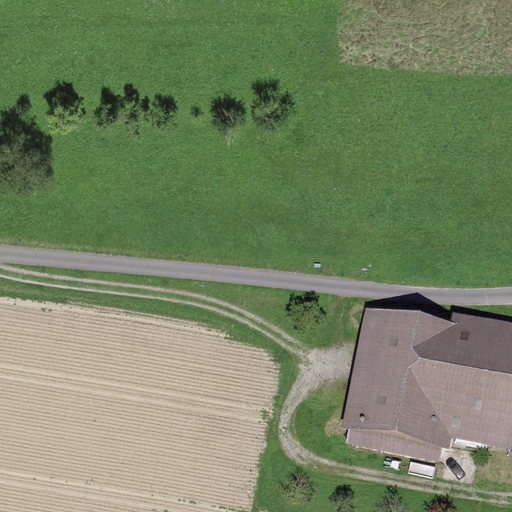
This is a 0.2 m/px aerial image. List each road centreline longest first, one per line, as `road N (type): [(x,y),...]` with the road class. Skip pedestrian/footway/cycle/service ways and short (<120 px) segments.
road 1 (track): [(511,497),(380,480),(297,457),(285,437),(309,359),(254,322),(188,302),(0,273)]
road 2 (track): [(0,256),(430,298),(511,295)]
